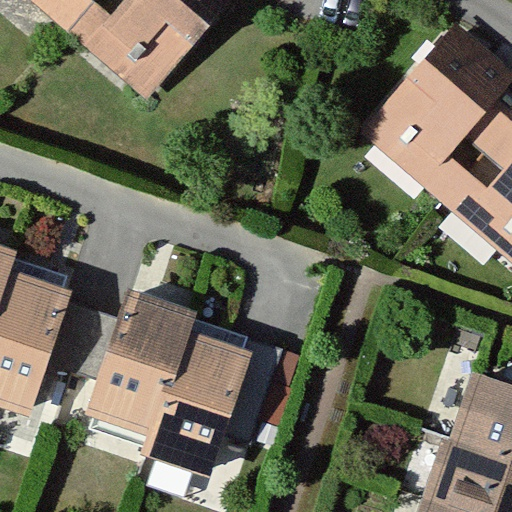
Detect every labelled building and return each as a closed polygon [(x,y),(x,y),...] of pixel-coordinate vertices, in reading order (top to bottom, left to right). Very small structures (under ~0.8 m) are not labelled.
[(14,0),(138,108),(233,0),(14,0)] [(511,88),(511,73),(454,23),(353,137),(511,277),(511,100),(506,95),(511,88)] [(58,272),(0,255),(0,422),(13,426),(58,272)] [(236,325),(120,291),(84,414),(138,430),(129,461),(191,479),(236,325)] [(245,333),(227,416),(287,428),(305,346),(245,333)] [(511,511),(511,394),(451,373),(402,511),(511,511)]
